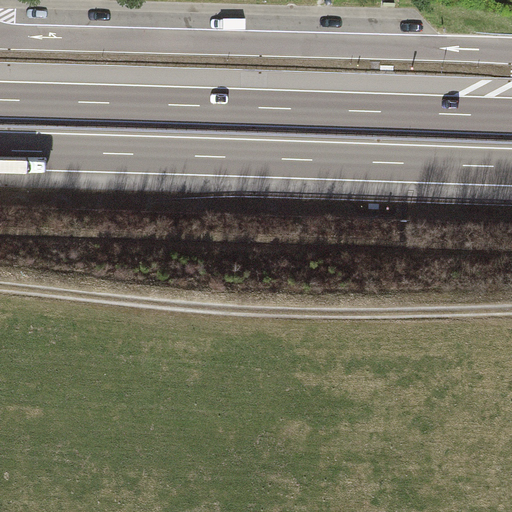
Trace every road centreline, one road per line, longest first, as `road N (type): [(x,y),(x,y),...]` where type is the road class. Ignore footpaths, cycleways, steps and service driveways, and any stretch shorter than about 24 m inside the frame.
road 1 (track): [(0,292),(316,323),(511,313)]
road 2 (motorway): [(511,117),(0,100)]
road 3 (motorway): [(0,151),(511,167)]
